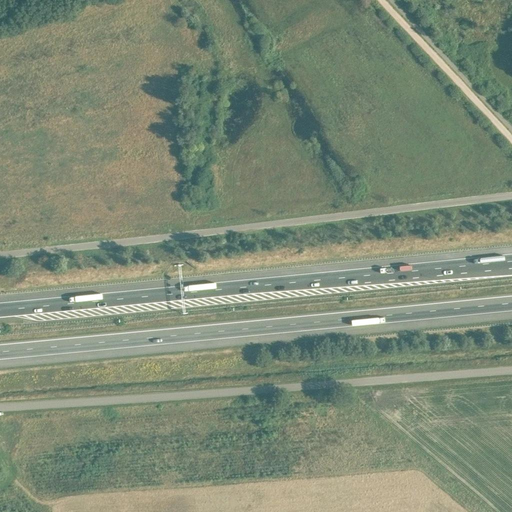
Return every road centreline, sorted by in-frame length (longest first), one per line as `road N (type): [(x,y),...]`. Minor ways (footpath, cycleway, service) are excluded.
road 1 (unclassified): [(0,255),(511,195)]
road 2 (motorway): [(0,351),(511,303)]
road 3 (motorway): [(511,262),(0,310)]
road 4 (unclassified): [(0,407),(511,370)]
road 5 (track): [(511,142),(378,0)]
